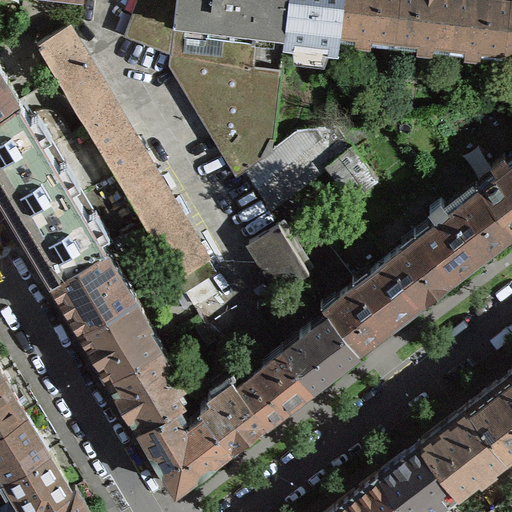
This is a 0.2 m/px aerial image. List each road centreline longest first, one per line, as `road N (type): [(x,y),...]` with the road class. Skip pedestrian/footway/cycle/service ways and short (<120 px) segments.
road 1 (residential): [(242,511),(511,310)]
road 2 (residential): [(149,511),(0,263)]
